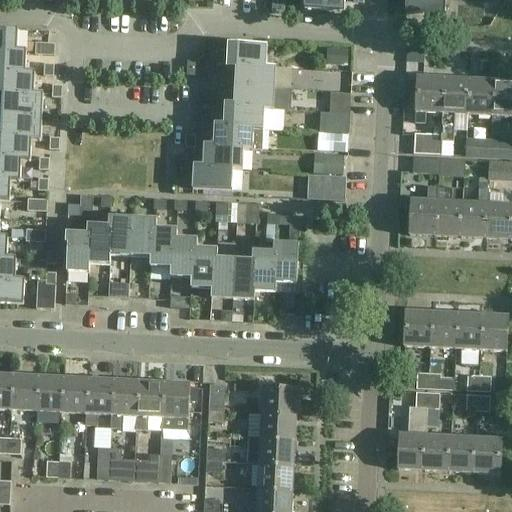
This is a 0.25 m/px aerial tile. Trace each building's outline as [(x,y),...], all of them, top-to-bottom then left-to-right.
[(305,0),(305,12),(344,14),(345,0),(305,0)] [(445,18),(446,0),(406,0),(406,16),(445,18)] [(0,54),(18,55),(18,52),(19,32),(7,31),(7,33),(0,32),(0,54)] [(36,58),(45,58),(46,46),(36,45),(36,58)] [(56,46),(46,46),(45,58),(55,58),(56,46)] [(227,71),(236,72),(236,68),(267,70),(267,69),(268,48),(228,46),(227,71)] [(27,53),(18,52),(18,55),(0,54),(0,75),(26,77),(26,74),(27,53)] [(199,78),(200,66),(200,64),(188,63),(187,78),(199,78)] [(44,78),(54,79),(55,67),(45,66),(44,78)] [(209,79),(209,67),(200,66),(199,78),(209,79)] [(209,67),(209,79),(218,79),(219,67),(209,67)] [(236,68),(236,72),(235,89),(275,91),(276,70),(267,69),(267,70),(236,68)] [(0,96),(4,97),(4,96),(34,98),(34,95),(35,74),(26,74),(26,77),(0,75),(0,96)] [(418,79),(418,80),(416,126),(426,127),(426,116),(443,117),(444,81),(418,79)] [(511,119),(511,80),(507,80),(504,83),(494,83),(493,119),(492,119),(492,133),(503,134),(504,119),(511,119)] [(468,118),(469,82),(444,81),(443,117),(442,138),(441,145),(452,145),(454,117),(468,118)] [(493,119),(494,83),(469,82),(468,118),(492,119),(493,119)] [(63,88),(53,88),(53,100),(62,100),(63,88)] [(235,89),(235,107),(234,110),(265,111),(265,112),(274,113),(275,91),(235,89)] [(4,97),(3,117),(42,119),(44,96),(34,95),(34,98),(4,96),(4,97)] [(208,97),(198,96),(197,109),(207,109),(208,97)] [(208,97),(207,109),(217,110),(217,97),(208,97)] [(225,106),(224,127),(224,130),(254,132),(254,133),(264,133),(265,112),(265,111),(234,110),(235,107),(225,106)] [(3,117),(2,137),(2,138),(32,140),(32,143),(41,144),(42,119),(3,117)] [(207,118),(197,117),(196,129),(206,130),(207,118)] [(253,153),(254,133),(254,132),(224,130),(224,127),(215,127),(214,147),(214,150),(244,152),(244,153),(253,153)] [(31,164),(32,143),(32,140),(2,138),(2,137),(0,137),(0,158),(22,160),(22,163),(31,164)] [(441,158),(441,145),(442,138),(416,137),(415,156),(441,158)] [(196,150),(196,138),(187,138),(186,149),(196,150)] [(60,152),(61,140),(51,140),(50,152),(60,152)] [(466,143),(466,146),(466,157),(465,157),(465,161),(490,162),(491,144),(466,143)] [(511,144),(491,144),(490,162),(511,162),(511,144)] [(466,146),(463,146),(453,152),(453,157),(465,157),(466,157),(466,146)] [(243,173),(244,153),(244,152),(214,150),(214,147),(205,147),(203,167),(203,171),(233,172),(233,173),(243,173)] [(21,184),(22,163),(22,160),(0,158),(0,179),(11,180),(11,184),(21,184)] [(185,170),(186,158),(176,158),(176,170),(185,170)] [(50,172),(50,161),(40,161),(40,172),(50,172)] [(428,177),(439,177),(440,162),(428,161),(414,161),(413,176),(428,177)] [(451,162),(440,162),(439,177),(451,178),(451,162)] [(511,163),(488,163),(488,164),(488,182),(511,183),(511,163)] [(232,193),(233,173),(233,172),(203,171),(203,167),(194,166),(193,192),(232,193)] [(10,205),(11,184),(11,180),(0,179),(0,200),(1,201),(1,204),(10,205)] [(49,193),(49,181),(39,181),(39,193),(49,193)] [(412,202),(412,203),(410,238),(436,239),(438,204),(438,190),(428,190),(428,203),(412,202)] [(478,190),(478,206),(463,205),(461,240),(486,242),(489,194),(489,191),(478,190)] [(451,204),(438,204),(436,239),(461,240),(463,205),(462,205),(463,191),(452,191),(451,204)] [(503,195),(489,194),(486,242),(511,242),(511,207),(502,207),(503,195)] [(81,199),(81,208),(93,209),(94,199),(81,199)] [(102,199),(102,209),(114,210),(114,200),(102,199)] [(28,214),(38,214),(38,202),(29,201),(28,214)] [(38,202),(38,214),(47,214),(48,202),(38,202)] [(167,213),(167,202),(155,202),(155,212),(167,213)] [(188,203),(176,203),(175,213),(187,214),(188,203)] [(208,215),(208,205),(196,204),(196,214),(208,215)] [(229,206),(217,205),(217,215),(229,215),(229,206)] [(260,207),(248,207),(247,216),(259,217),(260,207)] [(93,219),(93,209),(81,208),(80,218),(93,219)] [(228,239),(229,215),(217,215),(216,224),(218,224),(218,238),(228,239)] [(259,227),(259,217),(247,216),(247,226),(259,227)] [(279,228),(280,218),(268,217),(267,227),(279,228)] [(112,259),(132,260),(134,220),(110,218),(109,228),(112,228),(111,259),(112,259)] [(158,221),(134,220),(132,260),(152,261),(154,230),(157,230),(158,221)] [(88,227),(88,236),(91,237),(89,267),(90,267),(111,268),(112,259),(111,259),(112,228),(109,228),(88,227)] [(300,247),(298,247),(299,229),(289,228),(288,246),(275,246),(274,255),(278,255),(276,285),(277,286),(297,287),(300,247)] [(178,231),(157,230),(154,230),(152,261),(151,270),(172,271),(173,271),(174,241),(178,241),(178,231)] [(27,244),(36,245),(37,233),(27,232),(27,244)] [(47,233),(37,233),(36,245),(46,245),(47,233)] [(88,236),(67,235),(67,246),(69,247),(68,275),(90,276),(90,267),(89,267),(91,237),(88,236)] [(9,240),(0,239),(0,263),(7,264),(8,260),(9,240)] [(173,271),(172,271),(172,280),(192,281),(193,281),(195,251),(197,251),(198,242),(178,241),(174,241),(173,271)] [(218,252),(197,251),(195,251),(193,281),(192,281),(192,291),(212,292),(213,292),(215,261),(218,261),(218,252)] [(58,254),(48,254),(48,266),(57,267),(58,254)] [(253,254),(253,263),(256,263),(255,294),(276,295),(277,286),(276,285),(278,255),(274,255),(253,254)] [(0,284),(16,285),(16,282),(17,261),(8,260),(7,264),(0,263),(0,284)] [(212,301),(234,302),(236,262),(218,261),(215,261),(213,292),(212,292),(212,301)] [(253,263),(236,262),(234,302),(255,303),(255,294),(256,263),(253,263)] [(47,287),(56,287),(57,275),(47,275),(47,283),(47,287)] [(25,282),(16,282),(16,285),(0,284),(0,305),(24,307),(25,289),(25,282)] [(39,283),(37,311),(55,312),(56,287),(47,287),(47,283),(39,283)] [(404,349),(431,350),(432,315),(406,313),(404,349)] [(458,316),(432,315),(431,350),(456,351),(458,316)] [(458,315),(458,316),(456,351),(456,352),(481,353),(483,317),(458,315)] [(509,318),(483,317),(481,353),(507,354),(509,318)] [(0,412),(11,413),(13,377),(0,375),(0,412)] [(417,392),(428,392),(429,377),(417,376),(417,392)] [(38,378),(13,377),(11,413),(36,414),(38,378)] [(441,377),(429,377),(428,392),(440,393),(441,377)] [(36,414),(61,416),(63,379),(38,378),(36,414)] [(89,380),(63,379),(61,416),(87,417),(89,380)] [(467,395),(479,395),(479,379),(468,379),(467,395)] [(491,379),(479,379),(479,395),(491,395),(491,379)] [(114,382),(89,380),(87,417),(86,428),(98,429),(99,418),(112,418),(114,382)] [(124,419),(137,420),(139,383),(114,382),(112,418),(111,431),(123,432),(124,419)] [(164,384),(139,383),(137,420),(136,432),(148,433),(149,420),(162,421),(163,421),(164,384)] [(162,432),(188,433),(190,386),(164,384),(163,421),(162,421),(162,432)] [(226,388),(210,387),(209,413),(225,414),(226,388)] [(262,390),(261,415),(297,417),(298,391),(262,390)] [(416,411),(427,411),(428,396),(417,396),(416,411)] [(439,412),(440,397),(428,396),(427,411),(428,411),(439,412)] [(466,414),(478,414),(478,398),(467,398),(466,414)] [(490,415),(490,399),(478,398),(478,414),(490,415)] [(398,472),(424,473),(426,438),(427,438),(428,411),(427,411),(416,411),(409,410),(408,437),(400,437),(398,472)] [(224,425),(225,414),(209,413),(208,425),(224,425)] [(297,417),(261,415),(260,441),(296,443),(297,417)] [(451,439),(427,438),(426,438),(424,473),(450,474),(451,439)] [(451,439),(450,474),(475,476),(476,441),(451,439)] [(0,456),(9,456),(10,441),(0,440),(0,456)] [(21,442),(10,441),(9,456),(21,457),(21,442)] [(260,441),(258,466),(295,468),(296,443),(260,441)] [(503,442),(476,441),(475,476),(501,477),(503,442)] [(149,444),(147,484),(159,485),(160,457),(161,444),(149,444)] [(98,451),(97,482),(109,482),(109,467),(110,451),(98,451)] [(110,451),(109,467),(109,482),(121,483),(122,452),(110,451)] [(223,453),(207,452),(207,464),(222,464),(223,453)] [(172,457),(160,457),(159,485),(171,485),(172,457)] [(48,464),(47,479),(58,480),(59,465),(48,464)] [(222,476),(222,464),(207,464),(206,475),(222,476)] [(59,465),(58,480),(70,481),(71,465),(59,465)] [(295,468),(258,466),(257,492),(293,493),(295,468)] [(0,494),(11,495),(11,484),(0,483),(0,494)] [(257,492),(256,511),(292,511),(293,493),(257,492)] [(0,506),(10,507),(11,495),(0,494),(0,506)] [(220,511),(221,503),(205,502),(204,511),(220,511)]
